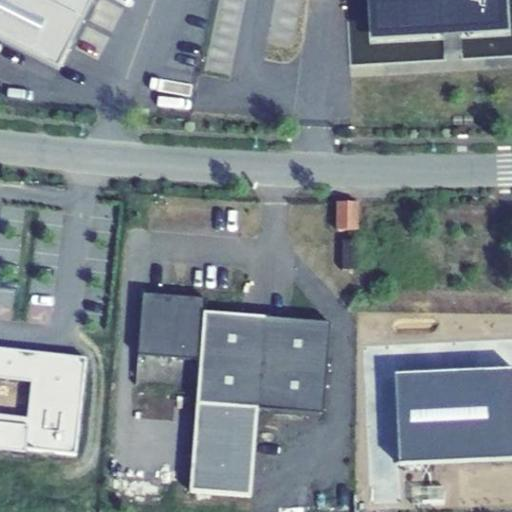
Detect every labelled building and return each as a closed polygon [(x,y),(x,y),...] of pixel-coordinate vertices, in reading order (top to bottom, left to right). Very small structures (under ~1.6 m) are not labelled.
[(93,0),(0,0),(0,38),(60,68),(93,0)] [(373,0),(375,38),(435,34),(435,27),(441,27),(461,25),(467,25),(467,32),(504,30),(502,0),(373,0)] [(461,25),(441,27),(441,37),(461,35),(461,25)] [(358,231),(358,203),(338,203),(338,231),(358,231)] [(207,299),(143,294),(138,355),(201,359),(198,404),(324,413),(331,322),(206,313),(207,299)] [(0,452),(26,455),(27,451),(76,456),(87,359),(0,349),(0,452)] [(404,434),(406,483),(506,478),(504,429),(404,434)]
